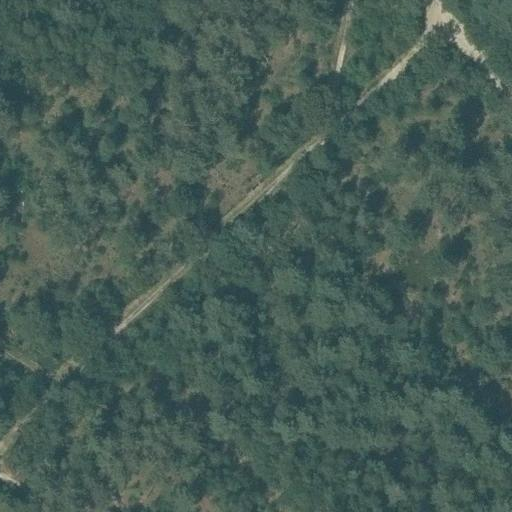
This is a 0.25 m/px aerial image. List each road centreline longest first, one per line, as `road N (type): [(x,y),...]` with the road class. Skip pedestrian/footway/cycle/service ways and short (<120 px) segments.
road 1 (track): [(441,30),(0,452)]
road 2 (track): [(511,103),(414,0)]
